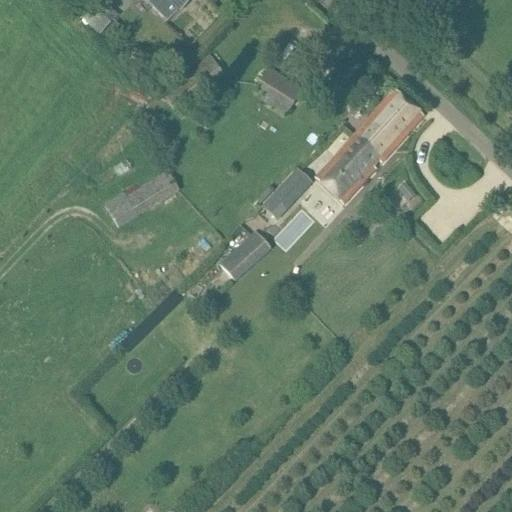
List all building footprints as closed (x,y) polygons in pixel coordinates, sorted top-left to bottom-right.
[(93,0),(91,0),(78,15),(100,34),(114,19),(93,0)] [(143,0),(167,23),(179,11),(180,13),(192,0),(143,0)] [(186,106),(224,77),(210,58),(171,87),(186,106)] [(294,105),(302,92),(268,70),(258,87),(275,98),(277,95),(294,105)] [(424,118),(394,91),(336,158),(337,158),(315,181),(342,207),(364,183),(364,184),(424,118)] [(297,171),(275,194),(290,208),(312,186),(297,171)] [(179,194),(167,174),(141,189),(154,210),(179,194)] [(233,282),(269,251),(255,234),(219,265),(233,282)]
